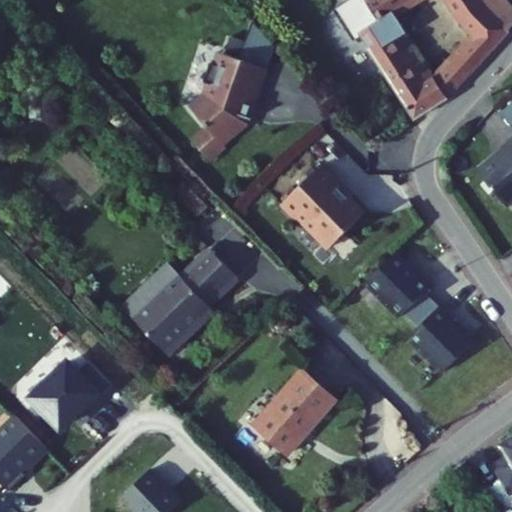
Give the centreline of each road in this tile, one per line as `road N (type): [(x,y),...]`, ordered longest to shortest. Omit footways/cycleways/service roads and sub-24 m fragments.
road 1 (residential): [(511,311),(435,194),(427,163),(443,123),(511,49)]
road 2 (unclassified): [(511,411),(383,511)]
